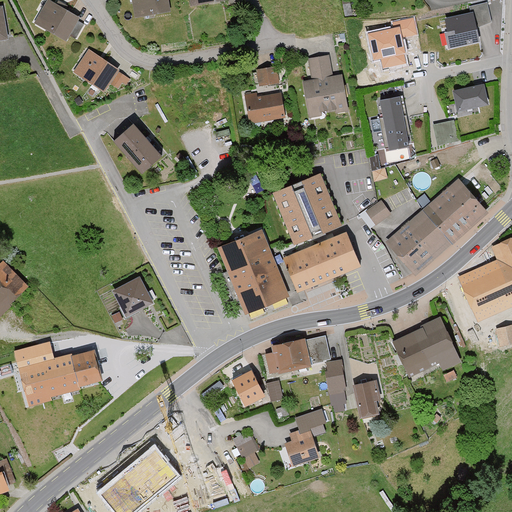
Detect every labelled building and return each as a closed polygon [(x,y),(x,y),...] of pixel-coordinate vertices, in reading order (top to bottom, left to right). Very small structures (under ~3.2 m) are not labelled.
[(45,0),(33,23),(64,40),(76,17),(45,0)] [(165,0),(128,0),(132,18),(168,12),(165,0)] [(486,4),(468,8),(469,13),(441,18),(443,28),(439,29),(443,51),(478,44),(475,29),(490,26),(486,4)] [(393,28),(367,33),(373,61),(380,59),(382,69),(406,64),(404,53),(405,53),(402,37),(417,34),(414,17),(392,22),(393,28)] [(343,32),(331,35),(334,47),(346,44),(343,32)] [(116,70),(86,50),(72,72),(102,91),(116,70)] [(330,77),(326,56),(305,60),(309,80),(300,82),(307,119),(320,117),(320,113),(334,110),(335,115),(347,112),(339,75),(330,77)] [(270,84),(267,67),(253,70),(257,86),(270,84)] [(123,77),(116,73),(109,84),(117,89),(123,77)] [(487,105),(483,86),(451,93),(456,112),(487,105)] [(284,118),(278,93),(257,98),(255,92),(241,95),(247,126),(284,118)] [(404,146),(397,97),(377,101),(385,149),(404,146)] [(456,141),(451,122),(431,127),(436,146),(456,141)] [(109,142),(139,174),(158,157),(128,124),(109,142)] [(437,158),(430,161),(433,169),(440,166),(437,158)] [(374,178),(387,177),(387,166),(374,166),(374,178)] [(322,175),(273,195),(293,246),(343,227),(322,175)] [(482,209),(457,180),(422,210),(384,243),(412,275),(485,212),(482,209)] [(364,214),(375,227),(390,216),(380,202),(364,214)] [(290,296),(262,230),(217,249),(227,272),(233,287),(239,301),(245,315),(290,296)] [(356,268),(342,234),(282,259),(296,293),(356,268)] [(511,306),(511,238),(491,247),(497,262),(461,277),(480,320),(511,306)] [(24,288),(0,262),(0,317),(10,308),(7,304),(24,288)] [(233,287),(227,272),(223,274),(235,303),(239,301),(233,287)] [(151,304),(137,278),(110,292),(124,318),(151,304)] [(459,362),(437,318),(418,327),(419,328),(390,342),(408,378),(436,365),(440,372),(459,362)] [(511,328),(511,325),(493,329),(497,347),(511,343),(511,328)] [(328,362),(323,337),(303,341),(303,339),(268,346),(270,353),(263,355),(267,374),(276,372),(276,375),(309,368),(308,366),(328,362)] [(49,358),(46,344),(12,352),(25,406),(49,401),(49,397),(78,391),(77,387),(99,382),(92,351),(68,357),(68,354),(49,358)] [(345,391),(341,361),(326,363),(327,371),(324,372),(327,393),(345,391)] [(260,396),(248,372),(229,381),(242,405),(260,396)] [(454,377),(452,372),(442,376),(444,381),(454,377)] [(383,400),(378,381),(354,387),(361,417),(380,413),(377,402),(383,400)] [(281,400),(277,382),(265,384),(269,402),(281,400)] [(345,392),(329,394),(331,406),(334,405),(335,412),(345,411),(344,403),(347,403),(345,392)] [(295,419),(299,431),(309,427),(312,437),(326,433),(322,423),(326,422),(321,409),(295,419)] [(312,437),(309,427),(299,431),(290,434),(292,441),(285,444),(292,467),(319,458),(312,437)] [(256,452),(247,432),(230,440),(239,460),(242,459),(246,467),(256,463),(252,454),(256,452)] [(135,511),(178,476),(155,448),(101,494),(115,511),(135,511)] [(4,459),(0,460),(0,494),(4,494),(2,488),(13,484),(4,459)] [(468,470),(460,468),(457,479),(464,481),(468,470)]
